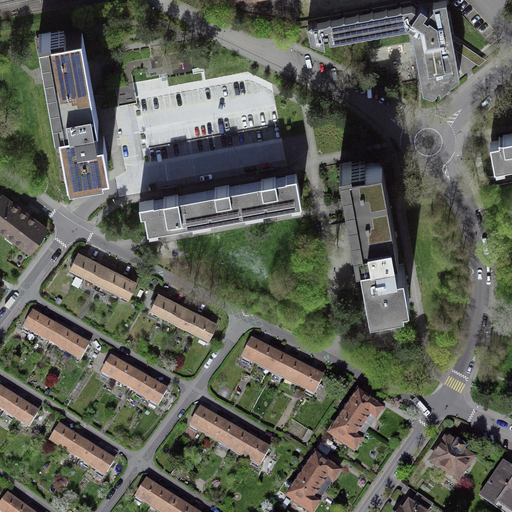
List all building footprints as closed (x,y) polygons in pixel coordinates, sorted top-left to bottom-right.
[(413,9),(307,28),(309,41),(324,48),(322,39),(328,38),(329,44),(409,29),(413,32),(424,94),(433,97),(441,90),(442,93),(460,78),(456,56),(460,52),(464,49),(454,42),(446,3),(435,5),(436,8),(428,19),(426,18),(429,14),(422,9),(419,13),(413,9)] [(107,173),(80,33),(45,40),(44,35),(30,37),(48,133),(54,132),(63,182),(107,173)] [(476,70),(483,63),(464,49),(460,52),(456,56),(476,70)] [(499,139),(490,141),(495,165),(511,162),(511,133),(507,134),(503,135),(503,136),(500,137),(500,136),(499,136),(499,139)] [(410,302),(384,163),(365,166),(364,163),(339,167),(357,264),(362,263),(372,313),(406,307),(405,303),(410,302)] [(300,199),(296,174),(286,175),(287,179),(276,181),(276,177),(262,180),(262,184),(259,184),(259,182),(240,185),(240,187),(230,189),(229,186),(215,188),(216,192),(206,194),(206,191),(187,195),(188,197),(178,199),(178,195),(164,198),(164,201),(154,203),(153,199),(144,201),(140,202),(141,210),(145,210),(148,227),(186,220),(217,215),(284,202),(300,199)] [(24,212),(2,195),(0,197),(0,227),(30,250),(46,228),(24,212)] [(68,272),(83,279),(92,261),(84,257),(76,254),(68,272)] [(83,279),(99,286),(107,268),(100,265),(92,261),(83,279)] [(99,286),(114,293),(123,275),(115,271),(107,268),(99,286)] [(126,277),(123,275),(114,293),(130,300),(138,282),(126,277)] [(149,313),(164,320),(173,303),(165,299),(158,295),(149,313)] [(164,320),(179,328),(188,310),(177,305),(173,303),(164,320)] [(179,328),(193,335),(202,318),(195,314),(188,310),(179,328)] [(22,331),(37,339),(46,322),(38,317),(32,314),(22,331)] [(208,320),(202,318),(193,335),(208,343),(217,325),(208,320)] [(37,339),(51,347),(60,330),(50,324),(46,322),(37,339)] [(51,347),(65,355),(75,338),(67,333),(60,330),(51,347)] [(79,340),(75,338),(65,355),(79,363),(89,346),(79,340)] [(242,362),(256,369),(265,350),(258,346),(251,343),(242,362)] [(256,369),(271,376),(280,356),(271,352),(265,350),(256,369)] [(271,376),(285,383),(294,363),(289,361),(280,356),(271,376)] [(99,375),(114,383),(124,366),(117,362),(109,357),(99,375)] [(285,383),(299,390),(309,370),(303,368),(294,363),(285,383)] [(114,383),(128,391),(138,374),(128,368),(124,366),(114,383)] [(315,374),(309,370),(299,390),(314,397),(323,377),(315,374)] [(128,391),(143,400),(153,382),(145,378),(138,374),(128,391)] [(159,386),(153,382),(143,400),(158,408),(168,391),(159,386)] [(0,411),(10,396),(0,389),(0,411)] [(357,391),(343,413),(364,427),(369,418),(378,424),(383,416),(387,409),(357,391)] [(0,411),(0,413),(14,422),(24,405),(13,398),(10,396),(0,411)] [(26,406),(24,405),(14,422),(28,431),(38,414),(26,406)] [(188,428),(203,436),(214,417),(207,413),(199,409),(188,428)] [(357,437),(364,427),(343,413),(328,436),(357,454),(360,449),(365,442),(357,437)] [(203,436),(217,444),(228,425),(218,420),(214,417),(203,436)] [(217,444),(231,452),(242,433),(231,427),(228,425),(217,444)] [(47,445),(62,454),(72,436),(67,433),(57,428),(47,445)] [(231,452),(246,460),(257,441),(245,435),(242,433),(231,452)] [(62,454),(76,462),(87,445),(81,441),(72,436),(62,454)] [(446,441),(432,462),(453,475),(458,478),(464,470),(472,459),(462,452),(465,449),(449,438),(446,441)] [(261,444),(257,441),(246,460),(260,468),(271,449),(261,444)] [(76,462),(91,471),(101,454),(92,448),(87,445),(76,462)] [(315,453),(300,476),(321,490),(328,480),(335,485),(339,479),(344,472),(315,453)] [(105,456),(101,454),(91,471),(105,480),(116,462),(105,456)] [(511,470),(504,465),(483,496),(496,505),(499,501),(511,510),(511,470)] [(315,500),(321,490),(300,476),(286,498),(307,511),(318,511),(322,505),(315,500)] [(134,500),(148,509),(159,491),(150,485),(145,482),(134,500)] [(148,509),(153,511),(165,511),(173,499),(161,492),(159,491),(148,509)] [(0,503),(0,511),(13,511),(20,504),(14,500),(6,494),(0,503)] [(433,504),(420,495),(415,502),(428,511),(433,504)] [(165,511),(184,511),(187,508),(178,502),(173,499),(165,511)] [(402,511),(401,510),(399,511),(423,511),(415,506),(416,505),(410,501),(405,508),(404,507),(402,511)]
